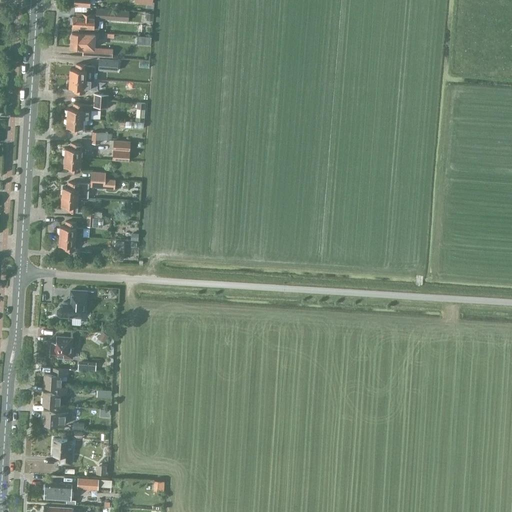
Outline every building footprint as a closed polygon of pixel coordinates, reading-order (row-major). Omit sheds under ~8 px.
[(97,15),(97,17),(99,18),(129,20),(129,17),(130,11),(102,9),(97,8),(97,10),(97,14),(97,15)] [(72,19),(71,26),(86,27),(93,28),(93,27),(99,27),(99,18),(97,17),(93,17),(94,14),(75,13),(75,16),(72,15),(72,19)] [(82,56),(104,57),(109,57),(110,49),(95,48),(96,33),(70,31),(70,32),(69,47),(74,47),(83,48),(82,56)] [(99,58),(99,70),(117,71),(118,60),(99,58)] [(69,69),(69,78),(85,79),(93,80),(94,66),(86,65),(75,64),(75,69),(72,69),(69,69)] [(69,78),(68,88),(71,88),(74,88),(74,93),(84,93),(85,87),(90,87),(90,89),(96,90),(97,80),(93,80),(85,79),(69,78)] [(67,109),(66,118),(87,119),(91,119),(92,105),(83,104),(73,104),(73,109),(67,109)] [(87,119),(66,118),(66,127),(71,127),(71,132),(82,133),(82,131),(86,131),(87,119)] [(112,160),(129,161),(130,141),(113,140),(112,160)] [(65,147),(64,157),(80,158),(81,148),(81,143),(70,143),(70,148),(65,147)] [(80,158),(64,157),(64,166),(69,166),(69,172),(79,172),(80,158)] [(105,179),(91,178),(90,187),(114,188),(115,180),(105,179)] [(62,187),(62,196),(82,197),(88,198),(89,184),(68,182),(68,187),(62,187)] [(82,197),(62,196),(61,205),(67,205),(66,211),(81,211),(82,197)] [(101,219),(86,218),(85,227),(102,228),(102,219),(101,219)] [(60,226),(59,236),(76,237),(81,238),(81,228),(76,227),(76,222),(66,222),(65,227),(60,226)] [(76,237),(59,236),(59,246),(64,246),(64,251),(75,251),(76,237)] [(116,241),(115,260),(123,261),(124,242),(116,241)] [(71,290),(71,291),(70,298),(69,298),(68,302),(63,302),(63,307),(60,306),(57,309),(57,313),(60,316),(81,317),(81,311),(85,311),(87,291),(72,290),(71,290)] [(102,332),(98,338),(104,342),(108,336),(102,332)] [(52,342),(52,344),(52,346),(51,346),(50,356),(58,356),(58,357),(72,358),(73,347),(72,347),(72,337),(57,336),(57,342),(52,342)] [(44,386),(52,387),(58,387),(58,386),(61,386),(62,375),(69,376),(69,369),(54,368),(53,374),(45,373),(44,386)] [(51,405),(51,406),(56,406),(57,404),(61,405),(61,399),(61,398),(65,398),(67,397),(67,387),(61,386),(58,386),(58,387),(52,387),(52,392),(43,392),(43,405),(51,405)] [(56,406),(51,406),(51,411),(42,410),(41,423),(65,425),(66,405),(61,405),(57,404),(56,406)] [(54,446),(54,455),(61,455),(61,463),(70,464),(71,449),(67,449),(67,439),(53,438),(53,446),(54,446)] [(97,468),(96,473),(106,474),(107,466),(100,465),(97,468)] [(77,488),(85,489),(99,489),(99,479),(78,478),(77,488)] [(154,480),(153,490),(163,490),(164,480),(154,480)] [(44,498),(71,500),(72,484),(45,482),(44,498)]
